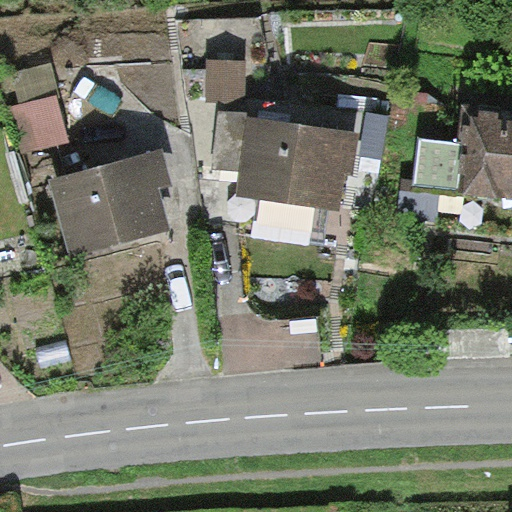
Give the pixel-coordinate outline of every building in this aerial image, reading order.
[(244,104),(246,65),(210,64),(209,103),(244,104)] [(52,66),(11,77),(19,107),(8,110),(21,158),(72,144),(52,66)] [(221,105),(191,101),(200,166),(213,167),(213,171),(244,173),(250,123),(251,116),(220,114),(221,105)] [(511,111),(462,105),(457,146),(422,141),(415,191),(511,204),(511,111)] [(355,160),(357,136),(250,123),(244,173),(241,204),(338,215),(342,180),(352,181),(355,160)] [(163,154),(50,187),(71,260),(168,232),(157,192),(173,187),(163,154)]
